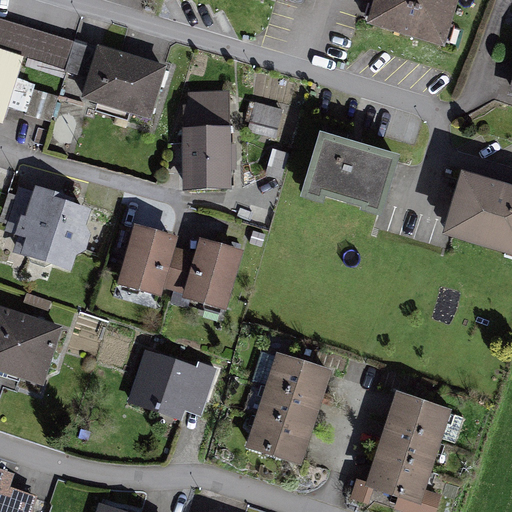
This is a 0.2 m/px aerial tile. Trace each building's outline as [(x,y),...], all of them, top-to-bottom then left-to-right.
[(376,0),(372,16),(448,38),(459,0),(376,0)] [(72,47),(0,23),(0,135),(5,137),(22,84),(56,95),(72,47)] [(170,78),(99,59),(84,112),(155,132),(170,78)] [(235,96),(182,98),(186,192),(238,190),(235,96)] [(401,170),(320,147),(305,198),(386,221),(401,170)] [(511,209),(461,195),(446,252),(511,270),(511,209)] [(99,214),(35,197),(16,267),(80,284),(99,214)] [(175,246),(133,236),(120,295),(162,305),(175,246)] [(249,259),(203,246),(187,303),(232,316),(249,259)] [(0,309),(0,369),(52,384),(68,328),(0,309)] [(341,374),(287,357),(278,384),(332,401),(341,374)] [(130,409),(202,430),(216,382),(145,360),(130,409)] [(320,439),(332,401),(278,384),(266,421),(320,439)] [(410,511),(430,511),(461,421),(402,402),(370,498),(410,511)] [(255,454),(309,471),(320,439),(266,421),(255,454)] [(16,482),(0,476),(0,511),(36,511),(38,507),(11,499),(16,482)]
